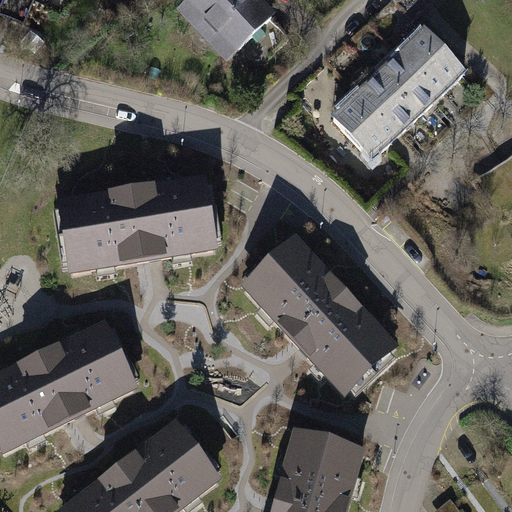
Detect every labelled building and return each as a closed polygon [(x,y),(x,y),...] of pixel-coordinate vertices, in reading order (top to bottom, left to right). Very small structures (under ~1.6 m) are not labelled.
[(31,0),(5,0),(4,6),(26,13),(31,0)] [(228,66),(278,19),(259,0),(192,0),(178,13),(228,66)] [(438,0),(392,0),(416,22),(438,0)] [(424,28),(401,49),(447,99),(471,77),(424,28)] [(401,51),(378,73),(424,123),(448,101),(401,51)] [(377,74),(353,96),(400,146),(423,124),(377,74)] [(351,96),(328,118),(374,168),(398,146),(351,96)] [(511,204),(511,161),(478,181),(498,214),(511,204)] [(201,185),(62,208),(73,276),(213,253),(201,185)] [(394,349),(297,246),(246,293),(343,396),(394,349)] [(0,443),(6,455),(133,393),(103,331),(0,381),(0,443)] [(181,511),(217,485),(174,430),(67,511),(181,511)] [(345,511),(361,458),(295,439),(274,511),(345,511)] [(458,511),(451,502),(439,511),(458,511)]
